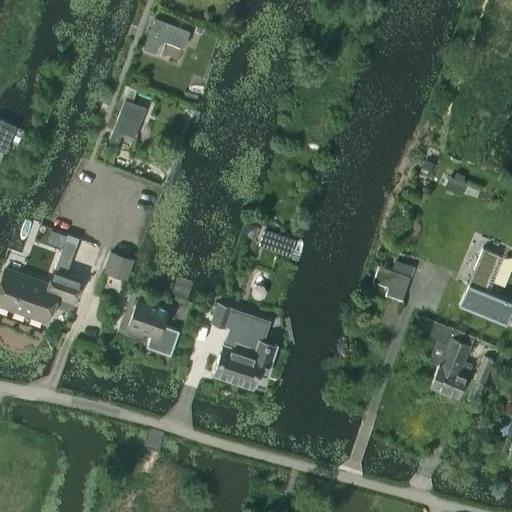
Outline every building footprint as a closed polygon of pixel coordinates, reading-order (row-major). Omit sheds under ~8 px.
[(154,18),(143,47),(154,52),(154,51),(159,39),(164,40),(182,47),(188,31),(184,29),(186,24),(175,20),(173,25),(154,18)] [(128,88),(124,99),(130,102),(134,90),(128,88)] [(123,100),(109,138),(117,140),(121,132),(133,136),(144,107),(123,100)] [(0,150),(5,152),(15,126),(2,121),(1,121),(0,120),(0,150)] [(424,161),(419,173),(428,177),(433,165),(424,161)] [(449,177),(445,188),(460,194),(465,183),(462,182),(453,178),(449,177)] [(278,237),(274,249),(285,253),(289,240),(278,237)] [(61,247),(53,269),(64,273),(72,251),(61,247)] [(467,286),(459,306),(505,325),(511,308),(511,303),(483,291),(498,256),(482,249),(467,286)] [(110,252),(103,270),(117,275),(124,257),(110,252)] [(386,288),(383,295),(401,301),(409,277),(377,266),(371,283),(386,288)] [(2,272),(0,278),(0,304),(46,320),(54,296),(71,302),(79,278),(64,273),(53,269),(48,284),(22,274),(20,278),(2,272)] [(169,353),(177,331),(160,325),(166,310),(137,299),(128,326),(150,334),(146,345),(169,353)] [(222,343),(212,374),(252,387),(257,371),(266,374),(276,344),(261,339),(267,322),(231,310),(232,307),(216,302),(209,323),(225,328),(225,327),(228,327),(223,343),(222,343)] [(462,361),(471,345),(470,344),(472,338),(421,316),(416,330),(437,339),(431,354),(434,361),(437,363),(428,386),(457,398),(471,365),(462,361)] [(483,384),(491,365),(493,360),(483,356),(473,380),(483,384)] [(141,484),(144,468),(117,462),(113,478),(141,484)]
